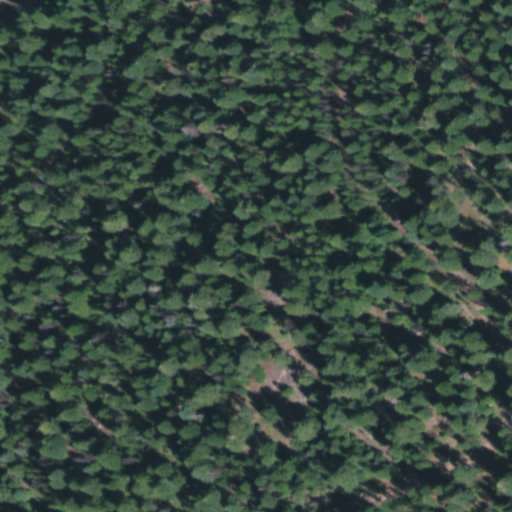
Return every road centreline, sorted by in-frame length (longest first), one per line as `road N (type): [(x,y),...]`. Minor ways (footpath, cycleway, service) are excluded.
road 1 (track): [(324,0),(299,64),(251,130),(245,178),(335,321),(347,405),(406,477),(410,511)]
road 2 (track): [(167,0),(0,171)]
